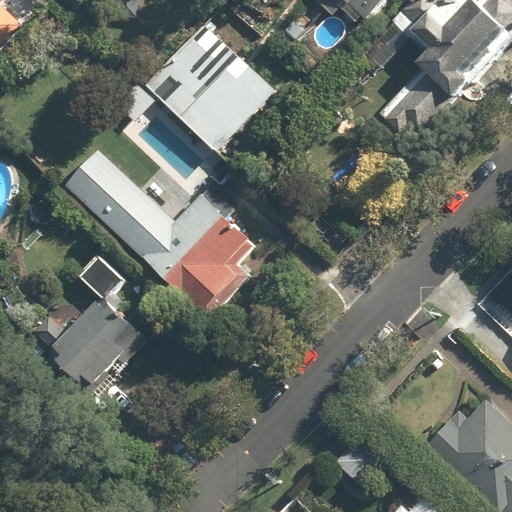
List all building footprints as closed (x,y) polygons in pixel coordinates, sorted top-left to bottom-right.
[(0,0),(0,49),(5,53),(32,25),(6,0),(0,0)] [(362,23),(370,14),(377,20),(395,0),(322,0),(341,17),(347,9),(362,23)] [(445,2),(442,4),(438,0),(415,0),(397,18),(402,22),(379,44),(394,61),(422,34),(438,50),(427,61),(439,73),(391,118),(406,134),(417,124),(424,132),(461,97),(511,49),(511,0),(495,0),(493,3),(489,0),(481,0),(461,19),(445,2)] [(286,92),(208,21),(149,85),(228,156),(286,92)] [(160,105),(142,123),(211,192),(229,174),(160,105)] [(186,222),(104,147),(71,183),(192,293),(185,300),(207,320),(214,312),(252,270),(246,265),(265,244),(210,195),(186,222)] [(133,278),(109,255),(89,276),(113,299),(133,278)] [(156,339),(115,297),(76,335),(57,315),(42,330),(102,392),(156,339)] [(476,415),(467,407),(434,444),(511,511),(511,409),(494,394),(476,415)] [(367,431),(339,460),(366,487),(394,458),(367,431)] [(451,511),(430,492),(413,509),(404,501),(393,511),(451,511)]
